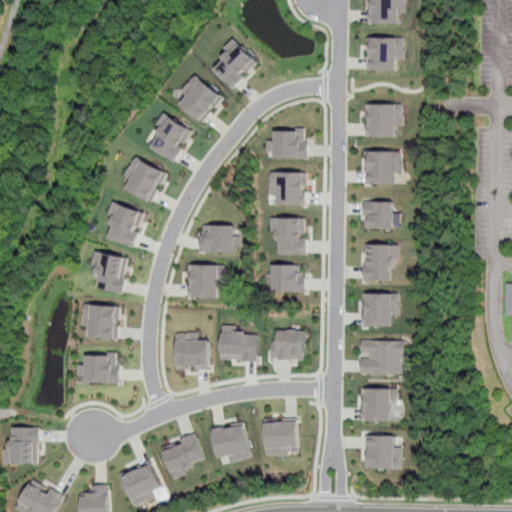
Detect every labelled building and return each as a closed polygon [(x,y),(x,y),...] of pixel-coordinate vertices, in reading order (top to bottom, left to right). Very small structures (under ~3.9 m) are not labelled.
[(372,23),(400,23),(400,12),(407,12),(407,0),(370,0),(370,3),(372,3),(372,23)] [(398,70),(399,59),(406,59),(406,37),(371,36),(370,69),(398,70)] [(216,67),(235,87),(261,62),(237,37),(226,47),(231,53),(216,67)] [(183,104),(207,122),(227,95),(197,74),(185,92),(189,95),(183,104)] [(370,136),(398,136),(398,125),(405,125),(405,103),(368,103),(368,116),(370,116),(370,136)] [(153,146),(176,161),(196,131),(167,112),(159,124),(165,128),(153,146)] [(308,157),(308,128),(276,129),(276,140),(269,140),(269,157),(308,157)] [(396,184),(396,172),(403,172),(404,150),(367,150),(367,163),(368,163),(368,183),(396,184)] [(129,176),(134,178),(129,189),(156,200),(163,183),(166,184),(171,171),(137,157),(129,176)] [(279,204),(307,205),(307,184),(309,184),(309,172),(272,171),(272,193),(279,193),(279,204)] [(396,228),(396,201),(366,200),(366,228),(396,228)] [(137,246),(148,211),(115,201),(109,222),(116,224),(111,238),(137,246)] [(308,253),(308,239),(306,239),(306,217),(273,217),(273,232),(280,232),(280,253),(308,253)] [(204,251),(236,252),(236,225),(205,224),(204,251)] [(401,244),(367,243),(366,280),(394,280),(394,259),(401,259),(401,244)] [(132,257),(98,251),(95,265),(102,267),(98,287),(125,292),(132,257)] [(193,297),(220,297),(220,286),(228,286),(228,264),(191,264),(191,278),(193,278),(193,297)] [(275,291),(306,291),(305,273),(301,273),(301,264),(274,265),(275,291)] [(402,293),(366,292),(365,326),(394,326),(394,314),(401,315),(402,293)] [(92,325),(91,337),(120,339),(122,305),(87,303),(85,325),(92,325)] [(280,329),(279,350),(273,349),(272,358),(306,359),(307,330),(280,329)] [(260,332),(225,332),(224,359),(260,360),(260,332)] [(403,374),(404,365),(410,366),(410,353),(406,353),(407,340),(363,338),(363,354),(362,373),(403,374)] [(193,369),(193,368),(212,368),(212,340),(179,339),(179,368),(193,369)] [(81,375),(88,376),(88,382),(120,382),(121,353),(88,353),(88,363),(82,363),(81,375)] [(393,399),(400,399),(400,388),(364,387),(363,402),(365,402),(365,420),(393,421),(393,399)] [(268,455),(290,454),(290,447),(300,446),(300,419),(267,420),(268,455)] [(214,428),(220,457),(230,455),(232,462),(243,460),(243,457),(253,455),(246,422),(214,428)] [(6,448),(6,462),(41,463),(42,427),(14,426),(14,448),(6,448)] [(367,468),(403,469),(404,446),(396,446),(397,435),(384,435),(384,431),(368,431),(367,468)] [(206,459),(197,432),(181,438),(182,441),(164,448),(174,479),(189,474),(186,466),(206,459)] [(159,498),(155,489),(164,485),(153,460),(122,474),(136,507),(159,498)] [(38,511),(58,511),(66,493),(53,487),(51,492),(31,483),(19,509),(25,511),(33,511),(34,510),(38,511)] [(111,511),(110,483),(90,484),(90,492),(83,492),(84,511),(111,511)]
